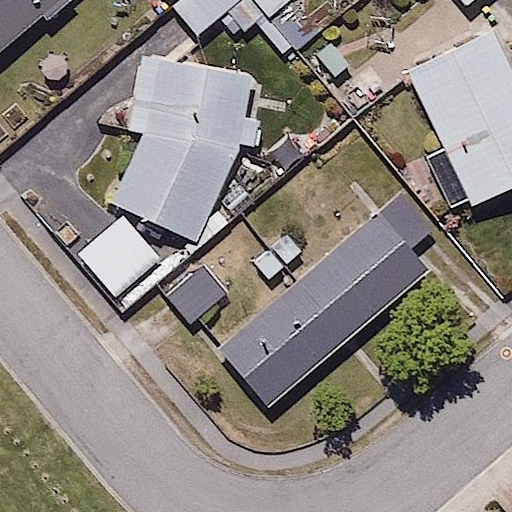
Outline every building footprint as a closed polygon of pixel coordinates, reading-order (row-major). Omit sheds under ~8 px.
[(0,0),(0,47),(55,0),(0,0)] [(244,0),(176,0),(166,9),(195,40),(218,18),(234,36),(258,14),(244,0)] [(251,0),(294,50),(316,32),(287,1),(287,0),(251,0)] [(511,88),(487,36),(407,74),(439,150),(423,159),(447,207),(466,198),(469,204),(511,183),(511,88)] [(247,75),(141,59),(123,134),(137,135),(107,204),(192,242),(238,146),(253,148),(256,119),(240,116),(247,75)] [(428,231),(398,195),(214,350),(263,407),(424,272),(407,249),(428,231)] [(156,258),(118,217),(75,254),(112,296),(156,258)] [(226,292),(202,263),(163,295),(188,325),(226,292)]
